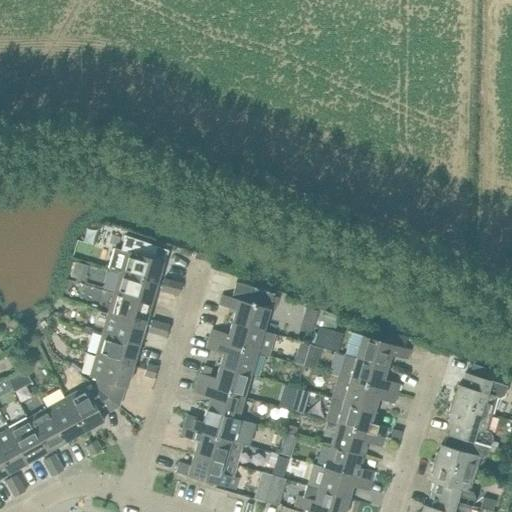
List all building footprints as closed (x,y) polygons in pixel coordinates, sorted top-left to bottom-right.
[(156,283),(163,261),(165,262),(168,249),(125,235),(120,251),(125,252),(120,272),(156,283)] [(150,303),(156,283),(120,272),(114,293),(150,303)] [(169,293),(172,281),(164,279),(160,290),(169,293)] [(181,284),(172,281),(169,293),(178,295),(181,284)] [(263,331),(269,309),(275,311),(279,297),(273,296),(273,293),(235,282),(231,297),(222,294),(219,305),(235,310),(232,322),(263,331)] [(144,324),(150,303),(114,293),(108,313),(144,324)] [(305,307),(302,320),(314,323),(318,311),(305,307)] [(138,345),(144,324),(108,313),(102,334),(138,345)] [(157,334),(160,323),(151,320),(148,332),(157,334)] [(275,334),(263,331),(232,322),(228,334),(212,329),(209,339),(256,352),(269,356),(275,334)] [(169,325),(160,323),(157,334),(166,337),(169,325)] [(318,328),(313,345),(335,351),(340,334),(318,328)] [(410,349),(391,343),(351,332),(344,354),(356,358),(387,367),(391,354),(407,359),(410,349)] [(132,366),(138,345),(102,334),(96,355),(132,366)] [(250,374),(256,352),(209,339),(206,349),(223,353),(219,365),(250,374)] [(356,358),(344,354),(337,376),(397,393),(400,384),(383,379),(387,367),(356,358)] [(126,387),(132,366),(96,355),(89,377),(97,379),(95,387),(118,406),(124,387),(126,387)] [(304,361),(303,366),(314,369),(316,360),(305,357),(304,361)] [(147,364),(144,375),(154,378),(157,366),(147,364)] [(243,396),(250,374),(219,365),(215,378),(199,373),(196,382),(243,396)] [(23,368),(6,378),(13,391),(30,381),(23,368)] [(507,385),(484,379),(464,373),(461,386),(458,385),(456,391),(453,392),(450,402),(491,414),(496,397),(499,398),(504,396),(507,385)] [(394,403),(397,393),(337,376),(331,398),(343,402),(374,411),(378,398),(394,403)] [(4,379),(0,381),(0,395),(10,390),(4,379)] [(237,418),(243,396),(196,382),(193,392),(210,397),(206,409),(237,418)] [(101,416),(118,406),(95,387),(87,391),(85,386),(65,397),(84,431),(103,420),(101,416)] [(281,395),(278,406),(290,410),(293,399),(281,395)] [(84,431),(65,397),(46,408),(65,441),(84,431)] [(337,423),(384,437),(387,427),(370,422),(374,411),(343,402),(331,398),(325,420),(337,423)] [(486,430),(491,414),(450,402),(448,412),(449,415),(452,416),(447,433),(496,448),(498,442),(491,440),(492,436),(490,431),(486,430)] [(65,441),(46,408),(27,418),(46,452),(65,441)] [(250,422),(237,418),(206,409),(203,421),(186,417),(183,426),(231,440),(244,444),(250,422)] [(46,452),(27,418),(8,429),(27,462),(46,452)] [(381,447),(384,437),(337,423),(330,445),(361,454),(365,442),(381,447)] [(244,444),(231,440),(183,426),(180,436),(197,441),(194,453),(224,462),(225,461),(238,465),(244,444)] [(27,462),(8,429),(0,433),(0,458),(8,473),(27,462)] [(496,448),(447,433),(442,451),(439,450),(436,452),(433,462),(473,474),(478,457),(482,458),(487,456),(488,450),(495,452),(496,448)] [(96,440),(85,446),(90,455),(101,449),(96,440)] [(358,466),(361,454),(330,445),(324,467),(371,481),(374,471),(358,466)] [(271,452),(268,461),(275,463),(277,453),(271,452)] [(235,477),(238,465),(225,461),(224,462),(194,453),(190,465),(179,462),(176,472),(187,475),(235,489),(238,478),(235,477)] [(43,460),(48,468),(58,462),(54,454),(43,460)] [(277,456),(272,476),(282,479),(288,459),(277,456)] [(63,470),(58,462),(48,468),(52,476),(63,470)] [(473,474),(433,462),(430,472),(431,475),(434,475),(429,493),(472,506),(475,496),(472,491),(469,490),(473,474)] [(369,491),(371,481),(324,467),(312,464),(306,485),(318,489),(348,498),(352,486),(369,491)] [(5,481),(10,489),(20,483),(16,475),(5,481)] [(272,476),(265,502),(279,506),(287,480),(282,479),(272,476)] [(25,491),(20,483),(10,489),(14,497),(25,491)] [(313,511),(344,511),(348,498),(318,489),(314,500),(298,495),(294,506),(313,511)] [(470,511),(472,506),(429,493),(424,511),(421,510),(418,511),(470,511)]
